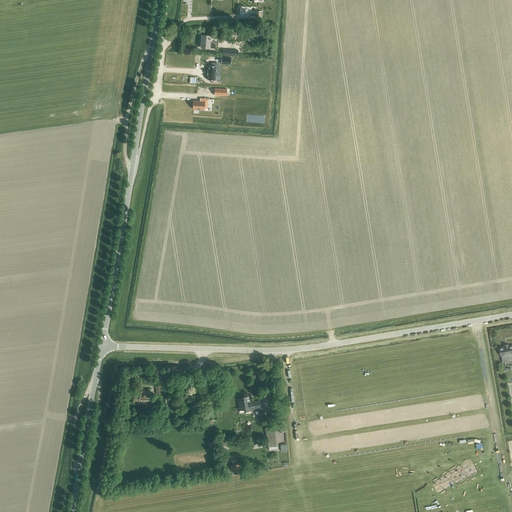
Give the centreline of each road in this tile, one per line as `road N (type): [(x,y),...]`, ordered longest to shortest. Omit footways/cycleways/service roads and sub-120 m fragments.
road 1 (tertiary): [(101,346),(310,348),(511,315)]
road 2 (tertiary): [(101,346),(159,0)]
road 3 (tertiary): [(72,511),(101,346)]
road 4 (track): [(103,422),(112,363),(201,357)]
road 5 (track): [(131,172),(125,121),(152,43)]
